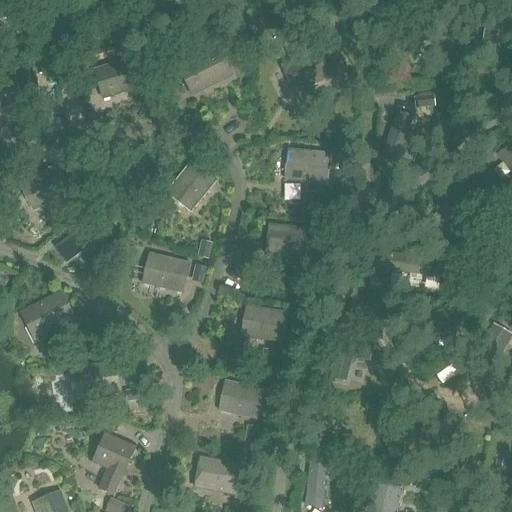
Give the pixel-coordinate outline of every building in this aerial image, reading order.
[(322,48),(282,68),(289,81),(299,76),(306,89),(335,75),(322,48)] [(219,50),(179,69),(186,83),(197,77),(203,90),(232,76),(219,50)] [(137,58),(94,71),(99,86),(110,82),(114,96),(146,86),(137,58)] [(35,74),(0,79),(0,94),(7,94),(9,108),(39,103),(35,74)] [(398,112),(382,159),(398,164),(400,156),(414,161),(418,148),(405,143),(414,117),(398,112)] [(330,154),(290,150),(286,181),(327,185),(330,154)] [(148,165),(120,152),(103,189),(131,202),(148,165)] [(217,180),(193,161),(168,193),(192,212),(217,180)] [(56,165),(20,184),(34,211),(70,193),(56,165)] [(57,247),(66,260),(82,249),(83,250),(111,230),(100,215),(57,247)] [(312,230),(282,226),(278,255),(308,259),(312,230)] [(190,264),(150,254),(143,284),(182,294),(190,264)] [(61,293),(21,313),(23,316),(23,318),(23,320),(24,322),(25,323),(27,324),(28,327),(39,322),(46,335),(74,320),(61,293)] [(287,313),(247,306),(242,337),(282,343),(287,313)] [(422,315),(420,332),(467,339),(470,322),(422,315)] [(472,358),(492,369),(511,334),(492,323),(472,358)] [(341,333),(331,376),(346,380),(357,337),(341,333)] [(114,363),(71,370),(73,385),(76,384),(88,393),(89,397),(119,393),(114,363)] [(227,382),(220,412),(260,420),(266,390),(227,382)] [(135,447),(105,434),(97,454),(95,454),(92,462),(92,464),(100,468),(102,467),(108,470),(99,489),(114,496),(130,458),(132,458),(135,451),(134,450),(135,447)] [(243,466),(200,459),(195,488),(237,495),(243,466)] [(320,511),(326,511),(335,511),(333,462),(319,463),(320,511)] [(419,475),(416,489),(429,492),(432,478),(419,475)] [(69,511),(61,492),(33,504),(36,511),(69,511)]
